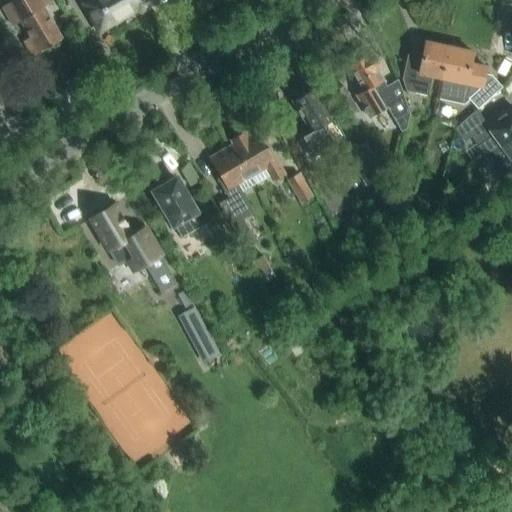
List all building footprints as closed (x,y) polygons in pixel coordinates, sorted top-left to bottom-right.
[(32,57),(61,40),(43,8),(51,4),(48,0),(13,0),(1,7),(12,26),(20,21),(30,39),(24,43),(32,57)] [(98,32),(122,18),(111,0),(90,0),(82,5),(98,32)] [(111,0),(122,18),(136,11),(137,13),(141,14),(147,10),(147,4),(144,0),(111,0)] [(433,76),(440,77),(447,48),(426,43),(422,58),(408,55),(403,81),(407,92),(429,96),(433,76)] [(477,109),(502,89),(491,77),(485,76),(487,68),(471,65),(473,53),(447,48),(440,77),(435,99),(464,105),(469,100),(477,109)] [(381,69),(372,54),(349,67),(363,91),(357,95),(370,118),(385,109),(384,108),(386,107),(394,125),(407,120),(409,109),(400,85),(389,90),(384,81),(384,80),(378,70),(381,69)] [(332,92),(337,101),(348,95),(343,86),(332,92)] [(336,121),(315,87),(292,101),(311,133),(300,140),(311,157),(345,137),(335,121),(336,121)] [(494,136),(502,147),(511,139),(511,107),(502,116),(500,114),(487,123),(477,110),(456,129),(466,142),(473,138),(479,146),(494,136)] [(235,145),(253,175),(265,168),(274,182),(287,174),(270,147),(266,150),(256,134),(248,138),(246,133),(233,141),(235,145)] [(511,139),(502,147),(508,155),(493,167),(501,178),(511,170),(511,139)] [(255,239),(244,219),(255,213),(244,195),(259,186),(253,175),(235,145),(211,159),(222,177),(218,179),(229,199),(219,204),(244,245),(255,239)] [(348,153),(367,185),(381,176),(362,145),(348,153)] [(313,196),(299,174),(287,181),(300,204),(313,196)] [(154,191),(164,208),(158,212),(169,230),(176,226),(184,240),(205,227),(197,214),(176,179),(154,191)] [(402,192),(400,204),(412,206),(414,194),(402,192)] [(111,250),(119,264),(126,260),(134,272),(146,265),(163,294),(178,285),(161,256),(163,255),(147,228),(133,236),(115,205),(91,220),(109,251),(111,250)] [(212,243),(222,260),(226,257),(232,254),(222,237),(212,243)] [(220,355),(195,308),(179,316),(204,363),(220,355)] [(299,328),(283,336),(287,343),(297,342),(304,338),(299,328)]
